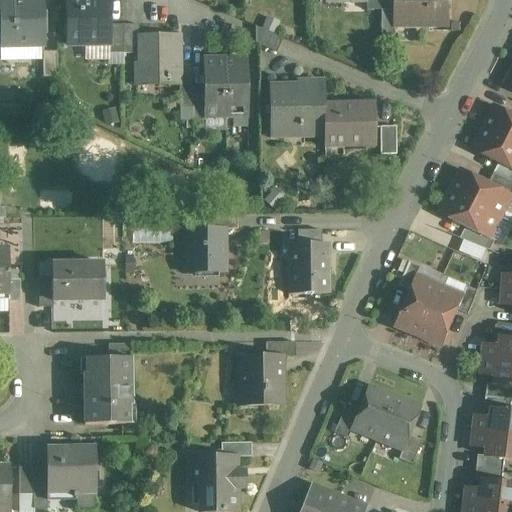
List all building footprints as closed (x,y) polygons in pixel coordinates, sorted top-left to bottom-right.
[(108,0),(66,0),(67,46),(107,46),(109,46),(109,25),(108,0)] [(381,12),(380,0),(366,0),(367,3),(365,3),(365,12),(381,12)] [(447,0),(392,0),(392,12),(392,28),(393,28),(448,27),(447,0)] [(42,1),(0,2),(0,43),(11,43),(11,48),(43,47),(42,1)] [(392,28),(392,12),(381,12),(381,39),(393,39),(393,28),(392,28)] [(244,31),(225,23),(220,35),(239,43),(244,31)] [(123,26),(109,25),(109,46),(107,46),(107,55),(123,54),(123,26)] [(138,37),(138,25),(123,26),(123,54),(138,54),(138,37)] [(282,38),(255,27),(255,45),(276,53),(282,38)] [(138,37),(138,54),(139,66),(135,66),(135,85),(179,85),(179,84),(179,78),(179,36),(138,37)] [(55,78),(55,52),(42,52),(42,78),(55,78)] [(225,60),(203,60),(203,95),(203,116),(205,116),(226,116),(225,60)] [(247,60),(225,60),(226,116),(248,116),(247,60)] [(192,78),(179,78),(179,84),(179,85),(179,108),(192,108),(192,95),(192,78)] [(309,86),(269,87),(270,139),(272,139),(272,138),(324,137),(324,106),(323,82),(309,83),(309,86)] [(203,116),(203,95),(192,95),(192,108),(192,113),(192,121),(205,121),(205,116),(203,116)] [(374,105),(324,106),(324,137),(324,146),(374,145),(374,105)] [(511,115),(495,106),(484,128),(511,142),(511,115)] [(396,127),(380,128),(380,155),(396,155),(396,127)] [(511,142),(484,128),(473,149),(499,163),(511,169),(511,142)] [(511,169),(499,163),(494,173),(511,182),(511,169)] [(488,184),(462,170),(451,192),(501,217),(511,196),(488,184)] [(511,195),(511,182),(494,173),(488,184),(511,196),(511,195)] [(501,217),(451,192),(440,213),(466,227),(490,239),(490,238),(501,217)] [(237,216),(211,216),(211,230),(223,230),(223,231),(237,231),(237,216)] [(490,239),(466,227),(460,239),(490,251),(495,241),(490,238),(490,239)] [(211,230),(186,231),(186,275),(224,274),(223,231),(223,230),(211,230)] [(321,245),(321,231),(297,232),(297,245),(321,245)] [(297,245),(288,246),(289,295),(328,294),(327,245),(321,245),(297,245)] [(8,281),(8,248),(0,248),(0,296),(8,297),(8,281)] [(408,262),(398,286),(409,291),(414,278),(415,278),(419,267),(408,262)] [(102,264),(52,265),(52,278),(52,303),(53,303),(103,302),(102,264)] [(52,278),(38,278),(38,308),(53,308),(53,303),(52,303),(52,278)] [(415,278),(414,278),(409,291),(394,326),(418,336),(438,288),(415,278)] [(19,280),(8,281),(8,297),(8,303),(20,303),(19,280)] [(478,292),(466,287),(462,298),(457,311),(468,316),(478,292)] [(462,298),(438,288),(418,336),(443,346),(457,311),(462,298)] [(511,291),(504,291),(502,306),(511,306),(511,291)] [(511,327),(496,326),(494,338),(502,339),(511,339),(511,327)] [(511,339),(502,339),(501,348),(485,346),(483,360),(511,363),(511,339)] [(295,357),(295,343),(265,343),(266,357),(282,356),(282,357),(295,357)] [(130,345),(108,345),(108,359),(131,359),(130,345)] [(266,357),(239,357),(240,389),(243,389),(243,405),(238,405),(238,407),(283,406),(282,357),(282,356),(266,357)] [(108,359),(86,360),(86,376),(83,376),(84,425),(129,424),(129,406),(131,406),(131,359),(108,359)] [(511,363),(483,360),(481,375),(497,378),(496,386),(511,388),(511,363)] [(511,398),(511,388),(496,386),(488,385),(486,397),(511,400),(511,398)] [(393,398),(368,387),(356,415),(350,430),(351,430),(376,440),(393,398)] [(511,400),(486,397),(484,410),(493,411),(493,410),(510,412),(511,400)] [(419,408),(393,398),(376,440),(401,451),(402,451),(408,437),(419,408)] [(356,415),(343,410),(334,434),(347,439),(351,430),(350,430),(356,415)] [(511,412),(510,412),(493,410),(493,411),(492,419),(476,417),(474,432),(511,436),(511,412)] [(511,436),(474,432),(472,447),(488,449),(487,458),(511,460),(511,436)] [(421,442),(408,437),(402,451),(401,451),(398,460),(411,465),(421,442)] [(251,457),(251,444),(221,444),(221,457),(237,457),(237,458),(251,457)] [(95,494),(95,449),(46,450),(47,467),(47,495),(47,501),(48,501),(48,498),(76,498),(76,494),(95,494)] [(237,458),(237,457),(221,457),(188,457),(189,489),(199,489),(199,511),(237,511),(237,490),(245,490),(244,475),(237,475),(237,458)] [(32,468),(33,495),(47,495),(47,467),(32,468)] [(0,511),(9,511),(9,469),(0,468),(0,511)] [(33,495),(32,468),(19,468),(19,495),(33,495)] [(511,485),(484,482),(483,491),(467,489),(465,504),(511,509),(511,485)] [(310,484),(298,511),(331,511),(339,496),(310,484)] [(363,511),(366,507),(339,496),(331,511),(363,511)]
